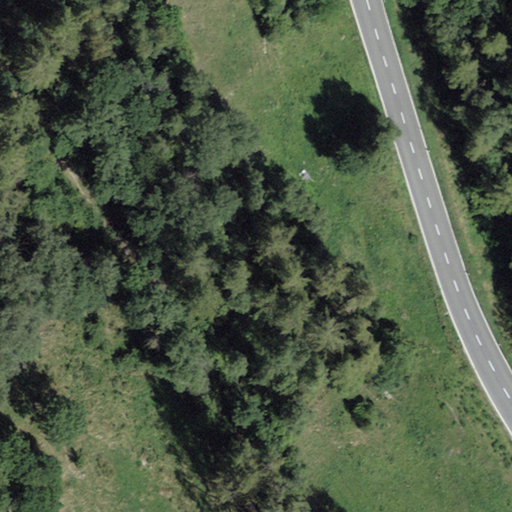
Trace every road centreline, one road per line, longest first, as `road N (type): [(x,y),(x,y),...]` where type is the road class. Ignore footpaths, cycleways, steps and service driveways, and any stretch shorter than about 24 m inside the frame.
road 1 (track): [(0,96),(179,370),(243,511)]
road 2 (tertiary): [(511,401),(458,292),(367,0)]
